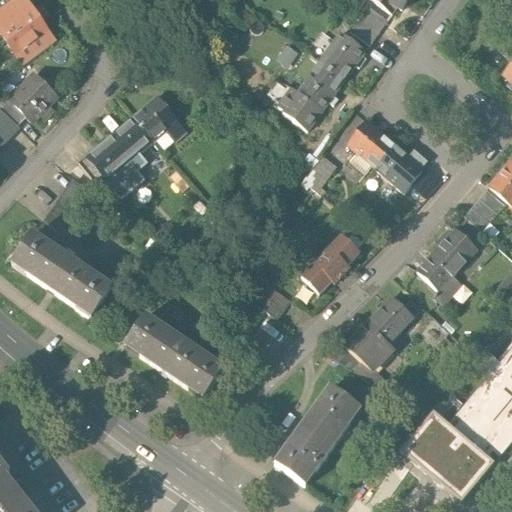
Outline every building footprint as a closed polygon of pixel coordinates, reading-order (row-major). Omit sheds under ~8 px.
[(49,31),(24,0),(13,0),(0,10),(0,35),(17,56),(49,31)] [(365,0),(393,20),(407,0),(365,0)] [(359,22),(379,37),(388,25),(367,10),(359,22)] [(250,22),(244,30),(257,40),(263,32),(250,22)] [(349,35),(370,50),(379,37),(359,22),(349,35)] [(312,64),(345,88),(367,57),(340,38),(335,46),(322,36),(306,59),(312,64)] [(466,58),(460,69),(472,75),(478,65),(466,58)] [(295,87),(329,111),(345,88),(312,64),(295,87)] [(511,65),(502,77),(511,85),(511,65)] [(58,100),(27,67),(0,93),(0,96),(29,127),(58,100)] [(276,114),(309,138),(329,111),(295,87),(276,114)] [(191,142),(157,99),(123,126),(157,169),(191,142)] [(0,143),(16,128),(0,110),(0,143)] [(346,150),(376,174),(395,150),(365,126),(346,150)] [(155,172),(120,129),(86,156),(120,199),(155,172)] [(405,196),(424,172),(395,150),(376,174),(405,196)] [(338,172),(324,160),(301,189),(307,194),(309,191),(322,201),(327,195),(322,191),(338,172)] [(511,162),(487,192),(506,208),(511,213),(511,162)] [(487,192),(464,219),(483,235),(506,208),(487,192)] [(369,200),(361,194),(352,205),(360,212),(369,200)] [(511,230),(506,226),(499,234),(511,245),(511,230)] [(456,233),(419,275),(441,295),(435,301),(444,309),(463,289),(455,282),(479,254),(456,233)] [(32,238),(12,267),(91,319),(111,290),(32,238)] [(321,262),(343,283),(351,274),(349,272),(361,259),(342,240),(321,262)] [(301,282),(321,301),(333,289),(335,291),(343,283),(321,262),(301,282)] [(291,304),(270,290),(250,306),(264,315),(278,323),(291,304)] [(220,329),(243,345),(264,315),(250,306),(241,299),(220,329)] [(392,304),(370,327),(393,348),(414,325),(392,304)] [(144,320),(126,349),(201,398),(220,369),(144,320)] [(457,331),(448,322),(442,328),(451,337),(457,331)] [(393,348),(370,327),(348,351),(375,377),(398,352),(393,348)] [(511,355),(501,369),(486,356),(472,373),(486,385),(423,462),(443,478),(449,470),(470,488),(496,456),(502,461),(511,448),(511,355)] [(330,390),(275,468),(306,490),(361,412),(330,390)] [(12,482),(0,466),(0,492),(9,485),(12,482)] [(31,511),(9,485),(0,492),(0,511),(31,511)]
